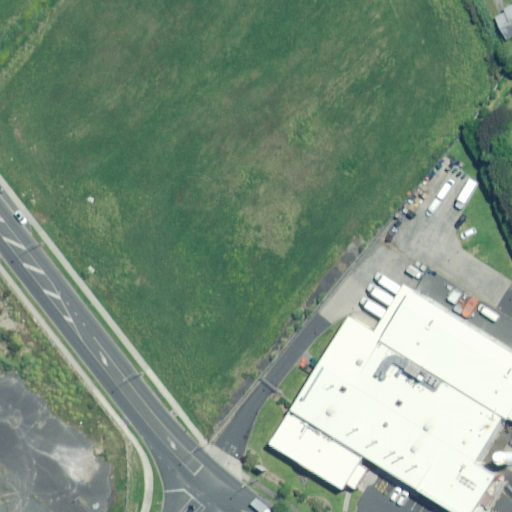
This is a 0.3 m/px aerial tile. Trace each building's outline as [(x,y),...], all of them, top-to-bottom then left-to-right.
[(0,0),(0,18),(15,0),(0,0)] [(154,0),(143,0),(127,16),(153,42),(172,23),(152,3),(154,0)] [(511,6),(508,8),(510,12),(502,16),(511,38),(511,6)] [(16,108),(58,150),(79,129),(72,122),(100,95),(64,59),(16,108)] [(36,337),(166,446),(206,398),(75,290),(210,126),(171,94),(66,221),(0,301),(0,342),(19,358),(36,337)] [(303,275),(201,196),(184,219),(179,215),(166,232),(170,236),(158,251),(260,330),(303,275)] [(468,511),(490,476),(473,465),(511,400),(511,357),(397,287),(366,336),(343,322),(285,417),(359,461),(375,471),(442,511),(468,511)] [(359,461),(285,417),(266,448),(340,493),(359,461)]
